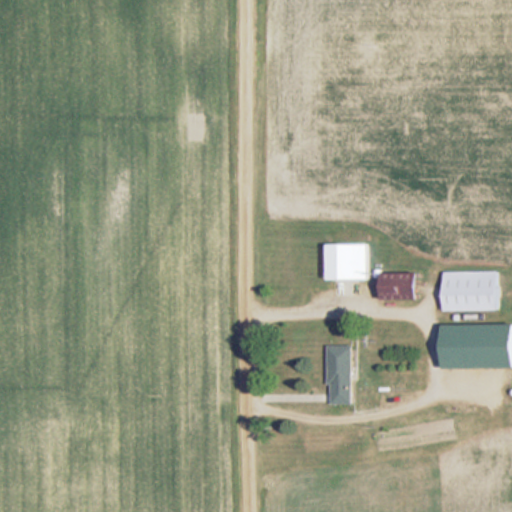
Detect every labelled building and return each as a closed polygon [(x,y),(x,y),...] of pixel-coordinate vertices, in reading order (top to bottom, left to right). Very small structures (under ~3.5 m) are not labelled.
[(373,243),(333,243),(333,280),(373,280),(373,243)] [(448,311),(504,310),(503,271),(448,271),(448,311)] [(389,299),(424,299),(424,273),(389,273),(389,299)] [(511,366),(511,323),(449,325),(449,368),(511,366)] [(357,345),(334,345),(334,403),(357,403),(357,345)]
